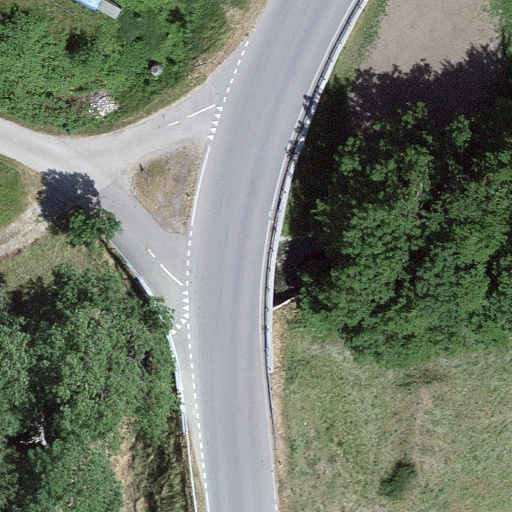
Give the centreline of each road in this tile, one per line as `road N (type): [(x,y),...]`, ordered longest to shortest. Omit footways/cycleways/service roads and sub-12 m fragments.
road 1 (tertiary): [(274,75),(237,215),(229,331)]
road 2 (unclassified): [(89,171),(229,331)]
road 3 (unclassified): [(274,75),(89,171)]
road 4 (tertiary): [(229,331),(243,511)]
